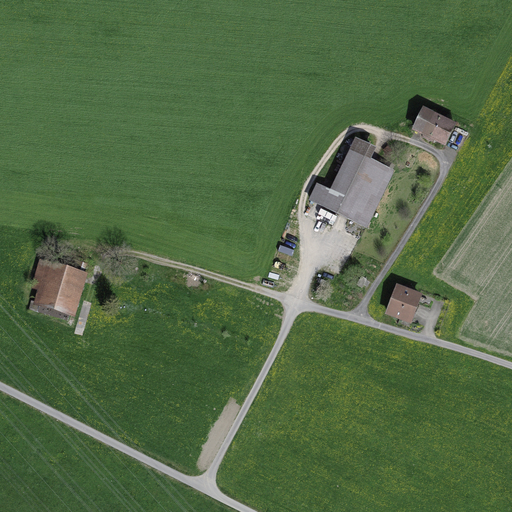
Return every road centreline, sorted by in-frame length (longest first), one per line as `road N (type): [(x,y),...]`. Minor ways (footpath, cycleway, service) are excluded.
road 1 (track): [(298,302),(105,248),(78,332)]
road 2 (track): [(385,133),(353,129),(321,162),(303,194),(315,228)]
